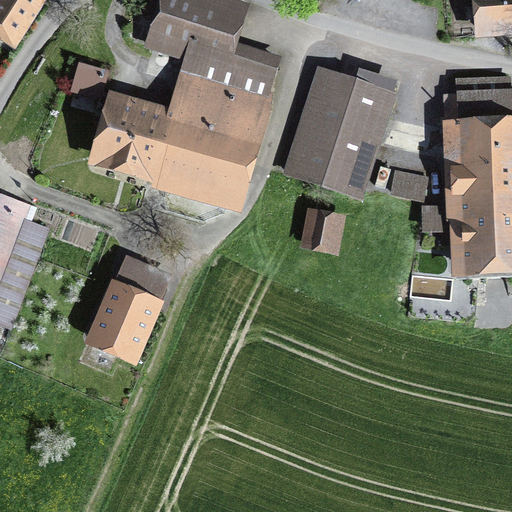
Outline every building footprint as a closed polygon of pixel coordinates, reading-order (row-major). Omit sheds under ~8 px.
[(22,22),(36,0),(3,0),(0,5),(0,32),(16,43),(27,25),(22,22)] [(165,0),(155,32),(228,55),(243,8),(219,0),(165,0)] [(511,0),(478,0),(481,32),(511,29),(511,0)] [(104,76),(81,69),(75,89),(98,96),(104,76)] [(389,93),(324,72),(290,176),(355,197),(389,93)] [(269,97),(187,73),(174,117),(172,123),(254,146),(269,97)] [(509,79),(458,81),(459,103),(447,103),(448,129),(460,128),(465,268),(511,266),(511,94),(509,94),(509,79)] [(100,157),(239,197),(254,146),(172,123),(174,117),(164,115),(163,120),(115,106),(100,157)] [(426,179),(396,173),(392,193),(422,199),(426,179)] [(30,206),(0,195),(0,323),(12,328),(49,229),(25,221),(30,206)] [(446,208),(423,209),(424,229),(446,229),(446,208)] [(335,223),(315,219),(310,244),(330,248),(335,223)] [(165,280),(127,264),(94,341),(132,357),(165,280)]
